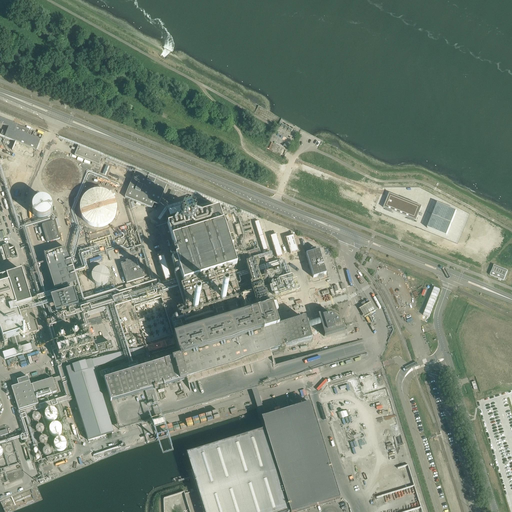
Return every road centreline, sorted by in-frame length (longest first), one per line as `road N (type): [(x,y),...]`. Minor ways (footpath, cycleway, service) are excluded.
road 1 (tertiary): [(452,275),(0,93)]
road 2 (unclassified): [(439,511),(401,384),(413,369),(447,358)]
road 3 (unclassified): [(494,511),(447,358)]
road 4 (unknown): [(415,313),(423,330),(410,329),(381,273),(384,267),(402,279)]
